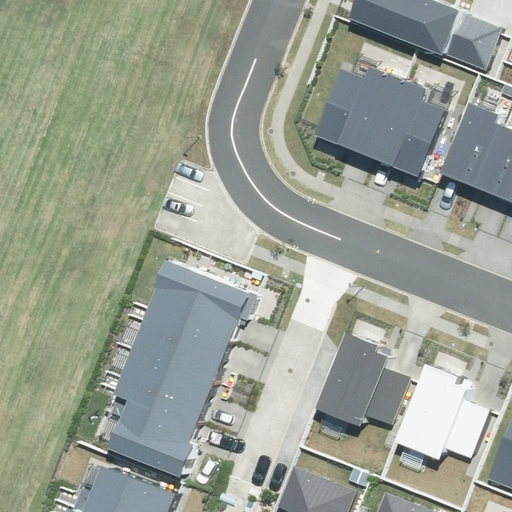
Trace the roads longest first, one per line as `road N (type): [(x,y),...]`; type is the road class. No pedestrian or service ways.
road 1 (residential): [(341,241),(270,214),(240,189),(230,168),(225,127),(268,0)]
road 2 (residential): [(341,241),(231,511)]
road 3 (residential): [(511,308),(341,241)]
